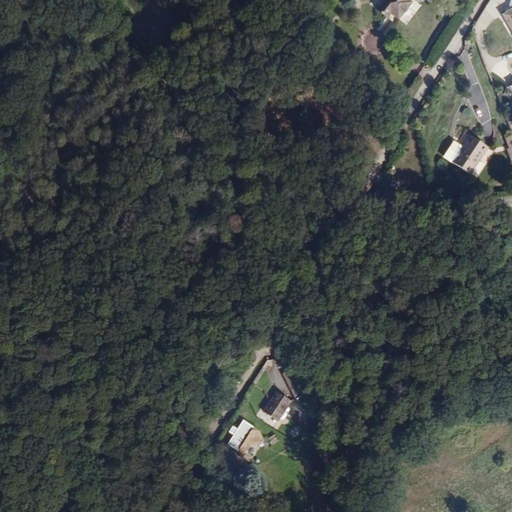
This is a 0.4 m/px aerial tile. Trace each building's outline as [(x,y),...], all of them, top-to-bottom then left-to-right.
[(414,0),(391,0),(380,16),(389,22),(393,17),(401,23),(413,6),(411,5),(414,0)] [(511,0),(510,1),(509,4),(509,7),(511,11),(503,16),(511,30),(511,0)] [(496,123),(506,118),(497,94),(486,99),(496,123)] [(487,148),(469,136),(452,162),(470,174),(487,148)] [(388,192),(381,188),(369,209),(375,212),(388,192)] [(294,395),(300,392),(290,371),(284,374),(294,395)] [(285,399),(277,394),(268,410),(274,414),(285,399)] [(274,414),(268,410),(265,414),(279,423),(292,403),(285,399),(274,414)] [(259,433),(245,423),(240,431),(236,428),(232,434),(236,437),(230,445),(244,455),(252,444),(259,449),(265,440),(259,433)] [(272,445),(280,442),(277,434),(269,438),(272,445)] [(326,471),(339,465),(329,447),(317,453),(326,471)]
